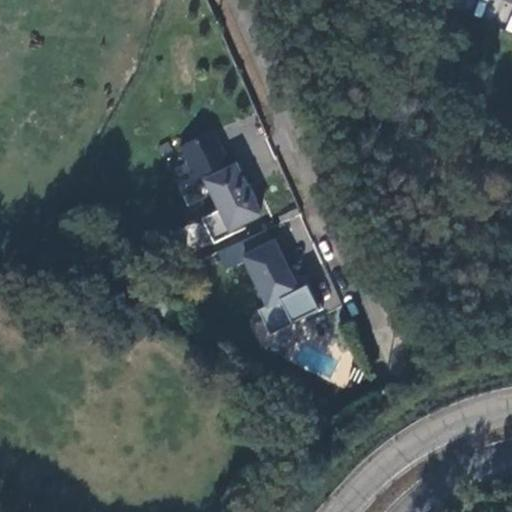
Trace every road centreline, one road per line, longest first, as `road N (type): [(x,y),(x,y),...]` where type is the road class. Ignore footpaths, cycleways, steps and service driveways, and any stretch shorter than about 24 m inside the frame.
road 1 (unclassified): [(308,278),(331,243),(230,0)]
road 2 (primary): [(511,407),(423,437),(341,511)]
road 3 (primary): [(407,511),(459,473),(511,456)]
